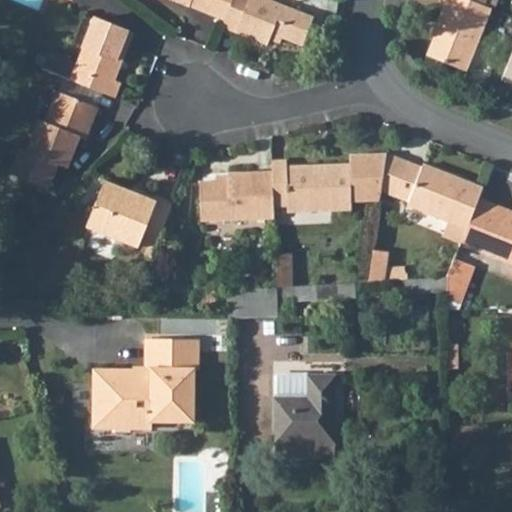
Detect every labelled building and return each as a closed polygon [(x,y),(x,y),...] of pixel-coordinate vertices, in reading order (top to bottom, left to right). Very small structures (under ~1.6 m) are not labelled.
[(182,0),(225,16),(231,0),(182,0)] [(231,0),(225,16),(221,27),(233,32),(240,36),(267,46),(271,34),(303,46),(315,18),(269,0),(231,0)] [(480,6),(464,0),(441,0),(440,5),(444,7),(436,32),(440,33),(430,59),(466,73),(490,10),(480,6)] [(96,18),(87,14),(74,41),(84,46),(96,18)] [(84,46),(69,78),(113,98),(120,82),(114,79),(134,34),(97,17),(96,18),(84,46)] [(511,53),(502,79),(511,83),(511,53)] [(40,118),(26,151),(64,168),(78,136),(84,139),(96,108),(56,90),(44,119),(40,118)] [(287,161),(271,163),(272,174),(276,207),(290,206),(290,211),(352,204),(352,201),(382,197),(384,187),(388,156),(389,152),(346,156),(347,162),(287,169),(287,161)] [(400,177),(406,158),(389,152),(388,156),(384,187),(398,191),(400,177)] [(409,195),(408,200),(450,216),(445,230),(461,237),(467,223),(481,193),(484,185),(447,170),(447,173),(406,158),(400,177),(398,191),(409,195)] [(276,207),(272,174),(228,179),(228,187),(201,191),(204,227),(277,219),(276,207)] [(139,243),(155,249),(174,204),(158,197),(156,202),(106,181),(87,228),(137,248),(139,243)] [(467,223),(461,237),(483,247),(511,259),(511,213),(495,206),(497,201),(481,193),(467,223)] [(377,238),(372,272),(390,272),(392,240),(377,238)] [(301,240),(279,242),(283,273),(302,272),(301,240)] [(447,268),(447,297),(462,297),(469,257),(455,250),(447,268)] [(280,289),(233,288),(232,315),(279,316),(280,289)] [(131,362),(93,363),(93,419),(116,418),(116,423),(132,422),(132,417),(193,416),(191,363),(195,363),(193,331),(144,333),(144,358),(131,358),(131,362)] [(334,373),(273,374),(274,454),(334,453),(334,373)] [(96,450),(121,451),(122,431),(97,429),(96,450)]
